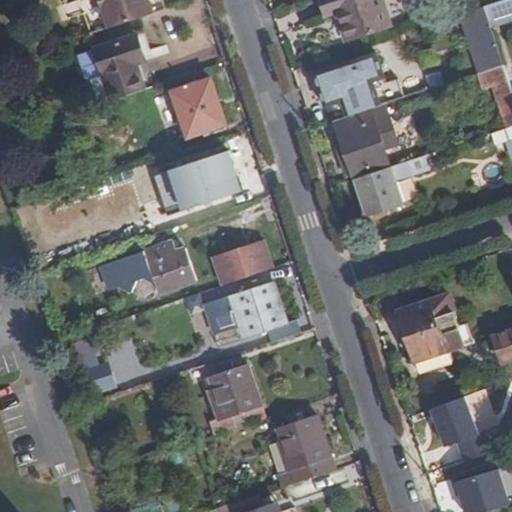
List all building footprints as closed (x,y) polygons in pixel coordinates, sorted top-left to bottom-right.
[(79,0),(90,34),(155,13),(150,0),(79,0)] [(150,0),(155,13),(167,8),(164,0),(150,0)] [(323,0),(328,14),(341,9),(351,39),(390,25),(381,0),(323,0)] [(511,0),(487,8),(492,22),(511,15),(511,0)] [(505,64),(492,22),(487,8),(487,6),(463,14),(480,72),(505,64)] [(114,100),(148,89),(138,56),(146,53),(139,32),(96,46),(114,100)] [(80,52),(97,106),(114,100),(96,46),(80,52)] [(383,107),(376,85),(387,82),(379,55),(318,74),(330,111),(331,110),(347,105),(351,118),(383,107)] [(510,129),(511,127),(511,84),(505,64),(480,72),(480,73),(484,87),(496,83),(510,129)] [(215,79),(177,91),(191,135),(229,123),(215,79)] [(351,118),(336,123),(345,148),(340,150),(348,177),(394,161),(388,147),(403,142),(389,105),(383,107),(351,118)] [(229,196),(233,210),(259,201),(255,188),(245,191),(232,150),(192,164),(204,204),(217,200),(229,196)] [(411,162),(358,181),(369,216),(407,203),(401,182),(417,176),(411,162)] [(217,200),(204,204),(208,213),(220,209),(217,200)] [(215,258),(225,286),(275,270),(266,241),(215,258)] [(176,243),(148,253),(163,298),(202,285),(191,249),(179,252),(176,243)] [(148,253),(101,268),(110,295),(123,291),(150,302),(163,298),(148,253)] [(288,323),(274,281),(232,295),(245,337),(267,330),(271,343),(302,333),(299,320),(288,323)] [(448,288),(440,291),(443,299),(451,297),(448,288)] [(443,299),(440,291),(428,295),(431,303),(443,299)] [(443,299),(460,351),(469,348),(456,314),(451,297),(443,299)] [(443,299),(431,303),(401,313),(418,364),(460,351),(443,299)] [(470,309),(456,314),(469,348),(481,343),(470,309)] [(511,332),(493,339),(501,365),(511,361),(511,332)] [(76,345),(100,395),(145,374),(130,343),(107,354),(98,334),(76,345)] [(249,362),(201,379),(216,421),(264,404),(249,362)] [(469,399),(435,412),(450,449),(461,445),(468,464),(495,456),(495,453),(488,435),(483,437),(469,399)] [(290,485),(316,476),(312,465),(333,459),(319,415),(281,427),(295,470),(286,473),(290,485)] [(316,476),(337,469),(333,459),(312,465),(316,476)] [(461,485),(468,511),(499,511),(510,508),(499,473),(461,485)] [(264,493),(226,506),(227,511),(287,511),(284,500),(268,506),(264,493)] [(166,511),(162,499),(135,509),(136,511),(166,511)]
